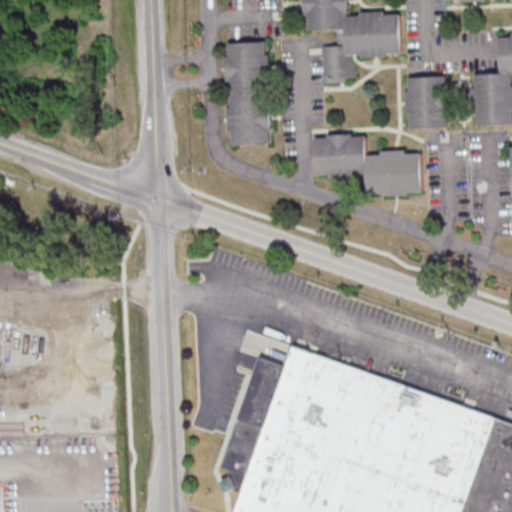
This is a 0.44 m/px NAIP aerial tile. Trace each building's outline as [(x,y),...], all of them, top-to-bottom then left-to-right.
[(307,29),(306,13),(303,13),(302,0),(346,0),(347,14),(358,13),(358,9),(384,8),(384,12),(397,11),(399,51),(383,52),(383,55),(360,56),(360,53),(350,53),(351,76),(321,78),(319,45),(335,44),(334,27),(307,29)] [(511,73),(510,73),(511,84),(511,110),(511,123),(475,125),(473,73),(499,72),(497,36),(511,35),(511,32),(511,31),(511,73)] [(228,42),(230,145),(273,144),(271,41),(228,42)] [(407,76),(443,75),(444,89),(447,89),(448,112),(445,112),(445,126),(408,128),(408,114),(404,114),(403,90),(407,90),(407,76)] [(423,151),(368,151),(368,135),(316,135),(316,176),(368,176),(368,195),(423,195),(423,151)] [(293,346),(511,422),(511,511),(239,511),(237,511),(244,491),(234,488),(228,491),(222,480),(231,474),(233,468),(221,464),(260,353),(287,362),(293,346)]
